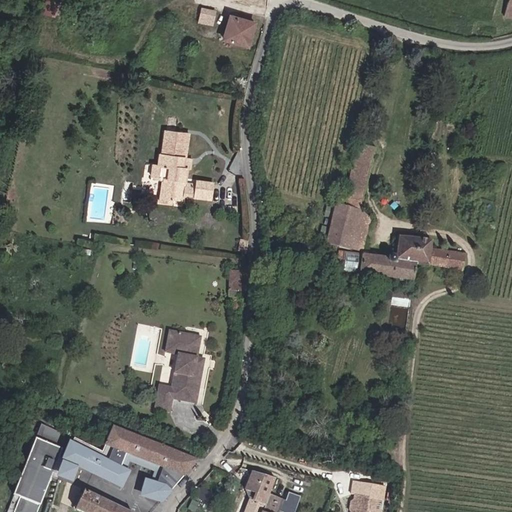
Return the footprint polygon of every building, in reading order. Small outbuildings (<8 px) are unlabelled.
[(209,19),(211,10),(203,9),(201,18),(209,19)] [(234,10),(233,14),(225,39),(248,47),(256,24),(247,21),(249,14),(234,10)] [(191,197),(191,203),(207,206),(210,188),(195,186),(194,190),(181,188),(184,172),(178,171),(180,161),(182,161),(186,135),(161,132),(158,154),(156,154),(154,166),(148,165),(146,179),(158,181),(157,193),(168,195),(167,203),(178,205),(178,202),(180,192),(187,193),(186,196),(191,197)] [(357,215),(373,147),(357,144),(343,206),(334,204),(323,246),(317,244),(315,252),(321,254),(320,257),(331,260),(335,246),(348,249),(349,246),(360,249),(363,238),(352,234),(355,226),(365,229),(368,219),(357,215)] [(180,192),(178,202),(191,203),(191,197),(186,196),(187,193),(180,192)] [(168,195),(157,193),(155,205),(166,207),(167,203),(168,195)] [(352,234),(363,238),(365,229),(355,226),(352,234)] [(462,271),(465,254),(429,249),(430,239),(398,235),(396,253),(388,258),(342,252),(341,261),(337,261),(336,267),(339,267),(339,270),(411,280),(413,266),(427,268),(427,266),(462,271)] [(238,252),(245,253),(247,243),(240,241),(238,252)] [(229,290),(241,290),(241,272),(231,271),(229,290)] [(172,399),(196,404),(203,368),(196,366),(198,358),(202,338),(171,331),(167,353),(179,355),(172,388),(160,386),(155,409),(169,412),(172,399)] [(205,360),(198,358),(196,366),(203,368),(205,360)] [(37,511),(43,500),(65,445),(69,437),(43,427),(37,425),(30,444),(11,493),(15,495),(21,498),(16,511),(37,511)] [(145,483),(140,496),(159,503),(183,476),(194,462),(113,426),(104,446),(101,453),(87,446),(73,439),(63,460),(118,486),(125,471),(121,470),(126,459),(154,472),(149,484),(145,483)] [(375,511),(378,501),(384,503),(386,492),(378,490),(373,493),(372,500),(356,496),(355,501),(352,503),(350,511),(375,511)] [(77,511),(110,511),(113,506),(83,491),(74,510),(77,511)] [(251,493),(246,508),(243,511),(274,511),(278,503),(251,493)]
